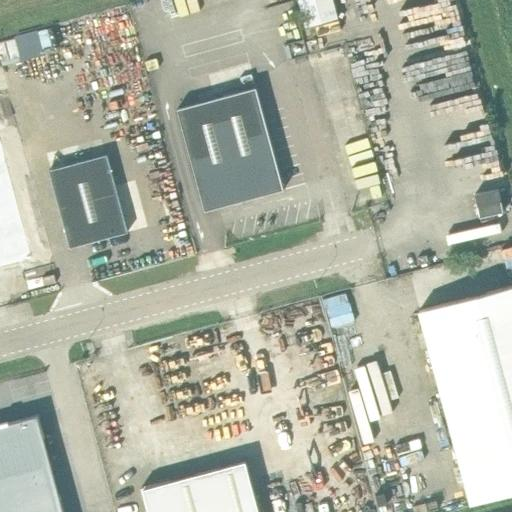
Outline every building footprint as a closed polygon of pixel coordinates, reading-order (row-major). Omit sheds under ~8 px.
[(298,0),(306,27),(338,19),(333,0),(298,0)] [(205,211),(284,189),(256,87),(177,109),(205,211)] [(158,96),(164,119),(175,116),(169,93),(158,96)] [(0,266),(31,258),(0,144),(0,266)] [(70,248),(128,232),(107,154),(49,170),(70,248)] [(511,199),(509,186),(486,191),(492,214),(511,208),(511,199)] [(471,504),(511,493),(511,285),(419,311),(471,504)] [(0,511),(64,511),(39,414),(0,424),(0,511)] [(258,511),(246,461),(170,481),(169,479),(141,487),(148,511),(258,511)]
